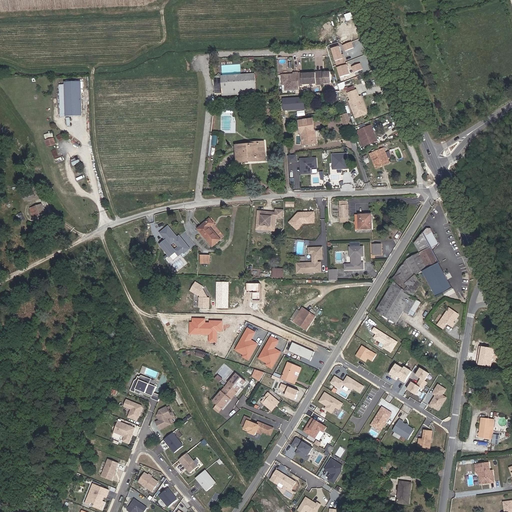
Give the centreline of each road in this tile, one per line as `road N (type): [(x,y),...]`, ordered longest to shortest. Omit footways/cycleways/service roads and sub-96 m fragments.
road 1 (unclassified): [(435,194),(198,203),(109,224),(88,238)]
road 2 (unclassified): [(334,355),(435,194)]
road 3 (primary): [(373,0),(435,162)]
road 4 (unclassified): [(453,427),(483,279)]
road 5 (residential): [(453,427),(334,355)]
road 6 (unknown): [(338,349),(250,311),(211,308)]
